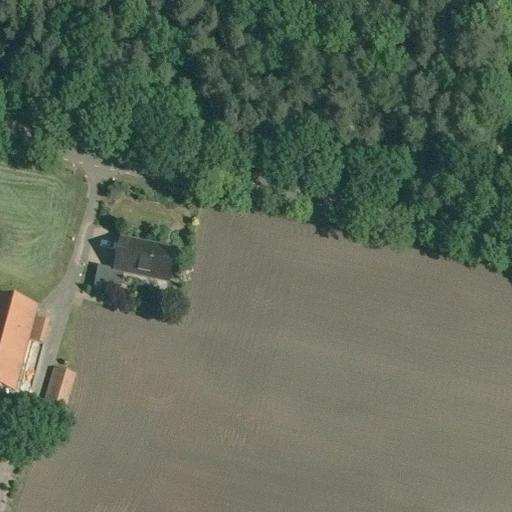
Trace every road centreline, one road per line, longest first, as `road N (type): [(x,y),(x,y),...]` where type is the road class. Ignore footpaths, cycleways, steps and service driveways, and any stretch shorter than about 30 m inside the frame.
road 1 (tertiary): [(511,246),(0,137)]
road 2 (unknown): [(107,160),(84,281)]
